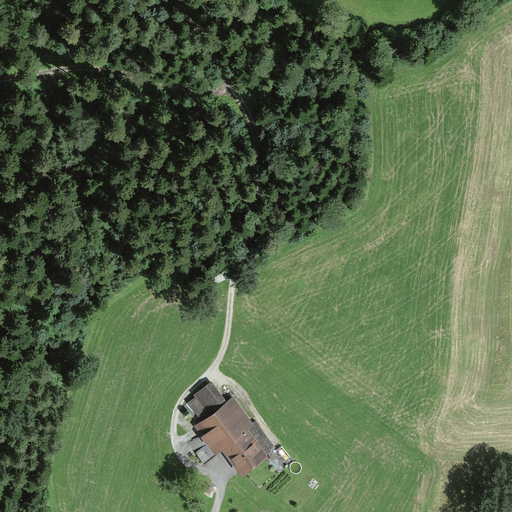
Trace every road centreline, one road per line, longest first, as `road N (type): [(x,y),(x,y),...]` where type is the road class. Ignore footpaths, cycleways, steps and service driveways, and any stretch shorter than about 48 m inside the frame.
road 1 (track): [(223,486),(183,454),(177,428),(180,407),(226,349),(259,160),(256,125),(187,0)]
road 2 (track): [(0,78),(90,69),(239,95)]
